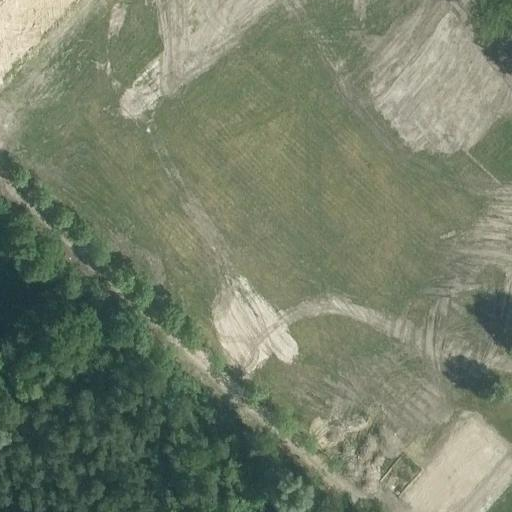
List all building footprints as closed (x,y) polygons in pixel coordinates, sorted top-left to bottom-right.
[(0,0),(0,84),(78,0),(0,0)] [(413,61),(401,50),(379,75),(390,85),(413,61)] [(405,91),(394,103),(419,125),(429,113),(405,91)] [(468,115),(456,104),(434,128),(446,139),(468,115)] [(472,427),(407,505),(415,511),(435,511),(469,471),(482,481),(504,453),(472,427)] [(511,511),(511,463),(491,489),(503,499),(492,511),(511,511)]
